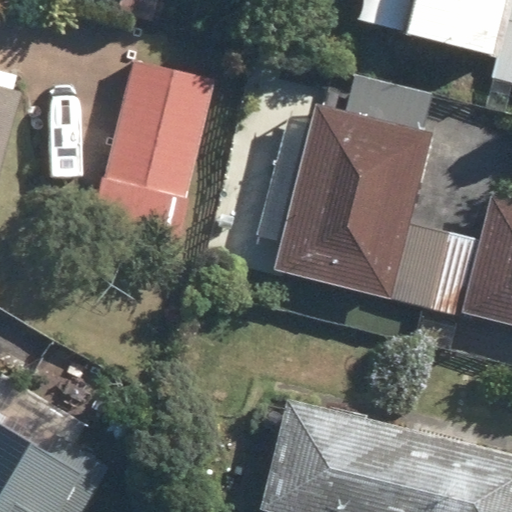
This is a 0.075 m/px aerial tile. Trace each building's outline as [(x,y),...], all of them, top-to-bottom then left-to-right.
[(484,62),(498,0),(357,0),(350,27),(484,62)] [(511,0),(498,0),(484,62),(480,78),(511,85),(511,0)] [(164,72),(128,64),(91,226),(171,244),(195,139),(211,143),(221,102),(206,98),(217,48),(172,38),(164,72)] [(0,132),(15,78),(0,73),(0,132)] [(340,113),(313,106),(269,271),(511,332),(511,205),(484,199),(474,239),(406,221),(428,134),(420,132),(430,94),(350,74),(340,113)] [(0,511),(75,511),(102,467),(66,447),(82,420),(0,373),(0,511)] [(511,511),(511,459),(278,405),(252,511),(511,511)]
